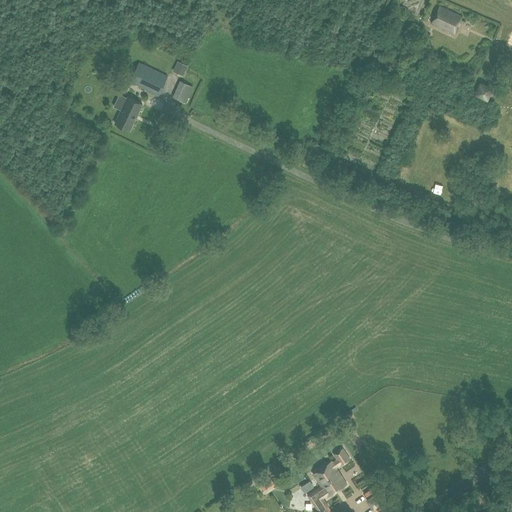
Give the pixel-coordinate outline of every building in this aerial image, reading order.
[(454,34),(462,16),(439,6),(431,23),(454,34)] [(160,59),(157,67),(168,71),(171,63),(160,59)] [(187,65),(177,60),(172,71),(182,75),(187,65)] [(158,95),(167,76),(139,62),(131,82),(158,95)] [(192,87),(181,82),(174,97),(185,103),(192,87)] [(492,87),(480,82),(475,94),(488,100),(492,87)] [(142,103),(128,96),(115,123),(130,130),(142,103)] [(342,464),(350,459),(344,449),(335,455),(338,459),(332,463),(332,462),(314,473),(322,486),(309,495),(319,511),(317,511),(331,511),(327,505),(322,498),(328,494),(329,495),(347,483),(336,467),(341,464),(342,464)] [(275,480),(264,488),(269,496),(280,488),(275,480)] [(377,511),(389,504),(377,486),(365,494),(377,511)] [(305,491),(295,498),(300,506),(311,500),(305,491)]
